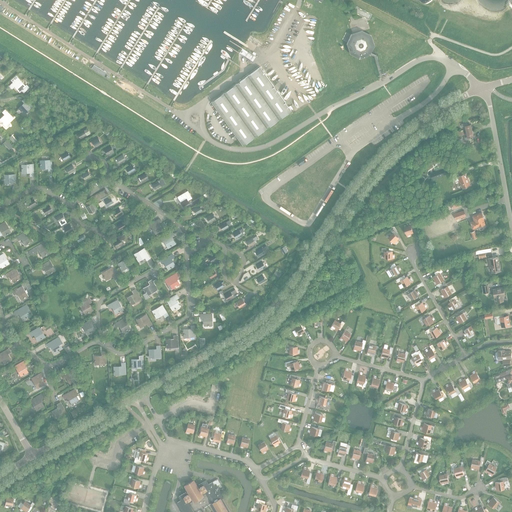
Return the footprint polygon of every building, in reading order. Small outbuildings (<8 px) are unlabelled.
[(350,53),(359,57),(370,54),(370,52),(375,44),(371,33),(364,30),(361,29),(355,31),(351,32),(346,43),(350,53)] [(92,68),(104,75),(106,72),(94,64),(92,68)] [(239,140),(242,145),(291,110),(259,66),(211,101),(239,140)] [(20,92),(25,87),(18,79),(10,86),(12,89),(14,86),(20,92)] [(19,108),(24,114),(32,107),(25,98),(22,101),(24,103),(19,108)] [(0,119),(0,120),(5,126),(13,118),(5,110),(3,112),(5,115),(0,119)] [(466,131),(472,130),(471,124),(467,125),(467,123),(461,124),(462,126),(465,125),(466,131)] [(81,139),(90,133),(87,128),(83,130),(83,129),(77,132),(81,139)] [(472,130),(466,131),(468,137),(465,138),(465,140),(471,139),(470,137),(473,136),(472,130)] [(91,140),(95,146),(101,143),(97,137),(91,140)] [(104,148),(107,155),(113,151),(109,145),(104,148)] [(61,154),(64,160),(70,157),(66,151),(61,154)] [(116,157),(120,163),(126,160),(122,154),(116,157)] [(48,171),(52,171),(51,160),(40,160),(40,168),(48,168),(48,171)] [(30,175),(33,175),(33,164),(22,165),(22,173),(30,172),(30,175)] [(66,167),(69,174),(75,170),(71,164),(66,167)] [(126,167),(129,174),(135,170),(131,164),(126,167)] [(443,169),(430,173),(432,179),(445,174),(443,169)] [(81,174),(85,180),(90,177),(87,170),(81,174)] [(139,176),(142,182),(148,178),(144,172),(139,176)] [(467,177),(466,177),(465,173),(457,176),(458,181),(461,180),(462,183),(460,183),(462,188),(470,185),(467,177)] [(4,175),(4,183),(15,182),(15,174),(4,175)] [(162,177),(151,183),(155,190),(161,186),(159,183),(164,180),(162,177)] [(104,200),(107,206),(113,203),(110,197),(104,200)] [(179,200),(183,207),(189,203),(185,197),(179,200)] [(27,201),(31,208),(36,204),(33,198),(27,201)] [(86,207),(89,213),(95,209),(92,204),(86,207)] [(42,208),(46,214),(52,211),(48,205),(42,208)] [(193,208),(196,214),(202,211),(198,205),(193,208)] [(112,211),(116,217),(122,214),(118,207),(112,211)] [(454,213),(456,220),(466,216),(464,210),(454,213)] [(482,229),(483,227),(482,225),(485,224),(483,219),(484,219),(482,212),(472,215),(474,220),(470,222),(473,228),(478,226),(479,229),(481,230),(482,229)] [(56,216),(59,222),(65,219),(61,213),(56,216)] [(206,216),(210,222),(215,219),(212,213),(206,216)] [(155,234),(162,230),(158,223),(161,221),(159,218),(148,225),(150,228),(151,227),(155,234)] [(219,224),(223,231),(229,227),(227,224),(230,222),(229,219),(219,224)] [(116,224),(120,230),(125,227),(122,221),(116,224)] [(0,229),(3,236),(10,232),(5,222),(0,224),(0,229)] [(64,227),(67,233),(73,230),(69,224),(64,227)] [(404,228),(408,237),(411,236),(411,234),(413,233),(410,225),(404,228)] [(232,232),(236,239),(242,235),(240,232),(243,230),(241,227),(232,232)] [(25,245),(32,241),(26,231),(17,237),(18,240),(21,238),(25,245)] [(76,235),(80,242),(86,238),(82,232),(76,235)] [(168,248),(175,244),(171,237),(174,235),(172,232),(161,239),(162,242),(164,241),(168,248)] [(388,237),(396,245),(398,242),(397,240),(399,238),(393,233),(388,237)] [(253,241),(258,238),(256,236),(252,238),(251,237),(245,240),(249,247),(255,243),(253,241)] [(113,241),(116,248),(122,244),(118,238),(113,241)] [(89,244),(93,250),(99,247),(95,240),(89,244)] [(42,256),(49,252),(44,243),(25,253),(27,256),(38,249),(42,256)] [(264,253),(263,251),(268,248),(266,246),(261,248),(260,247),(255,250),(259,257),(264,253)] [(478,250),(479,258),(486,257),(485,252),(491,251),(491,248),(478,250)] [(146,260),(149,259),(144,249),(134,254),(138,261),(145,257),(146,260)] [(208,256),(212,262),(217,259),(214,253),(208,256)] [(0,264),(2,267),(9,263),(3,254),(0,255),(0,264)] [(168,269),(175,265),(171,259),(174,257),(172,254),(160,261),(161,264),(164,262),(168,269)] [(499,261),(498,261),(497,256),(488,258),(489,263),(492,262),(492,267),(491,267),(492,272),(500,271),(499,261)] [(130,269),(133,268),(127,258),(118,263),(122,270),(129,267),(130,269)] [(48,274),(55,270),(49,261),(40,266),(41,269),(44,268),(48,274)] [(256,264),(259,270),(265,267),(261,261),(256,264)] [(399,267),(397,268),(396,265),(389,270),(392,275),(401,270),(399,267)] [(114,279),(117,277),(111,267),(102,273),(106,280),(112,276),(114,279)] [(14,282),(21,278),(15,268),(5,274),(7,277),(10,275),(14,282)] [(207,273),(211,279),(217,275),(213,269),(207,273)] [(438,286),(441,284),(440,282),(444,280),(440,273),(442,272),(441,269),(436,272),(437,274),(433,277),(435,280),(433,281),(435,285),(437,284),(438,286)] [(282,271),(281,273),(276,270),(273,274),(279,277),(279,276),(281,278),(285,272),(282,271)] [(167,279),(172,288),(179,284),(175,278),(178,276),(176,273),(167,279)] [(256,278),(260,284),(265,281),(261,274),(256,278)] [(410,278),(408,279),(407,276),(402,279),(401,277),(396,280),(397,282),(400,281),(403,286),(412,281),(410,278)] [(143,288),(147,295),(157,290),(151,280),(148,282),(150,284),(143,288)] [(441,295),(443,298),(452,293),(448,286),(453,282),(452,280),(442,286),(443,288),(440,290),(442,294),(441,295)] [(214,284),(218,290),(223,287),(220,281),(214,284)] [(20,299),(27,295),(22,286),(12,291),(14,294),(17,293),(20,299)] [(497,302),(503,301),(502,296),(505,295),(503,287),(493,289),(494,297),(496,297),(497,302)] [(413,290),(411,288),(403,292),(405,295),(407,294),(411,299),(420,294),(418,291),(416,292),(414,289),(413,290)] [(127,298),(131,304),(140,299),(135,289),(132,291),(134,294),(127,298)] [(233,297),(232,295),(236,292),(235,290),(230,292),(230,291),(224,294),(227,301),(233,297)] [(167,300),(172,310),(179,306),(175,299),(178,298),(176,295),(167,300)] [(448,307),(450,310),(459,305),(455,300),(458,298),(456,295),(451,298),(453,301),(448,304),(450,306),(448,307)] [(79,304),(85,314),(92,310),(88,303),(90,301),(89,299),(88,296),(81,300),(83,302),(79,304)] [(236,302),(240,308),(245,305),(242,298),(236,302)] [(115,313),(122,310),(117,300),(107,305),(109,308),(112,306),(115,313)] [(422,302),(418,305),(416,302),(411,305),(413,308),(415,307),(418,312),(427,307),(425,304),(423,305),(422,302)] [(22,320),(29,316),(27,311),(29,310),(26,304),(14,312),(16,315),(18,313),(22,320)] [(164,317),(167,315),(162,305),(152,311),(156,318),(163,314),(164,317)] [(456,320),(458,324),(466,318),(463,313),(466,312),(464,309),(459,312),(460,314),(456,317),(457,319),(456,320)] [(148,326),(151,324),(146,314),(136,320),(140,327),(147,323),(148,326)] [(204,325),(212,325),(211,314),(200,314),(200,318),(204,318),(204,325)] [(321,320),(324,320),(324,314),(321,314),(321,317),(314,317),(314,327),(318,327),(318,325),(321,325),(321,320)] [(435,320),(433,317),(431,318),(430,315),(425,318),(424,315),(419,318),(421,321),(422,319),(426,325),(435,320)] [(508,315),(502,317),(501,315),(494,316),(496,324),(501,323),(501,327),(510,325),(508,315)] [(123,332),(129,328),(124,318),(114,324),(116,327),(119,325),(123,332)] [(82,324),(87,334),(94,330),(90,323),(93,322),(91,319),(82,324)] [(342,321),(340,323),(335,320),(329,329),(333,331),(334,329),(336,330),(339,326),(341,328),(344,323),(342,321)] [(294,328),(299,337),(303,335),(302,333),(304,332),(302,327),(304,326),(301,321),(298,322),(300,325),(294,328)] [(183,329),(184,337),(195,337),(194,325),(191,325),(191,329),(183,329)] [(468,335),(469,338),(473,335),(472,333),(474,332),(471,326),(464,330),(465,332),(463,333),(465,337),(468,335)] [(37,341),(44,337),(39,327),(29,333),(31,336),(33,334),(37,341)] [(437,327),(432,330),(431,327),(426,330),(427,333),(430,332),(433,337),(442,332),(440,329),(438,330),(437,327)] [(344,340),(346,341),(350,334),(345,331),(339,339),(343,341),(344,340)] [(166,339),(166,347),(178,347),(177,336),(174,336),(174,339),(166,339)] [(55,352),(61,348),(56,338),(46,344),(48,347),(51,345),(55,352)] [(361,346),(364,346),(366,341),(363,340),(362,343),(355,341),(353,351),(357,352),(357,350),(360,351),(361,346)] [(447,341),(445,342),(444,340),(437,344),(440,349),(449,344),(447,341)] [(299,349),(297,349),(297,347),(292,347),(292,344),(287,344),(287,347),(289,347),(289,353),(299,353),(299,349)] [(369,344),(366,354),(370,355),(371,353),(373,354),(374,350),(377,351),(378,347),(375,346),(369,344)] [(435,356),(432,351),(435,349),(432,344),(429,346),(431,349),(429,350),(428,348),(424,350),(429,359),(435,356)] [(149,350),(149,357),(160,357),(160,346),(156,346),(156,349),(149,350)] [(383,348),(380,358),(384,359),(385,357),(387,358),(388,353),(391,353),(393,348),(390,347),(389,350),(383,348)] [(0,353),(0,356),(4,364),(11,360),(7,353),(10,351),(8,348),(0,353)] [(412,357),(417,366),(421,364),(420,363),(422,361),(421,359),(423,358),(419,350),(417,352),(418,354),(412,357)] [(511,351),(504,351),(504,350),(498,350),(498,352),(496,352),(495,353),(496,358),(497,359),(497,360),(502,360),(503,359),(505,359),(505,360),(503,360),(503,365),(510,364),(510,360),(509,360),(509,358),(511,358),(511,351)] [(404,357),(407,358),(409,352),(406,351),(405,354),(398,352),(396,362),(400,363),(400,361),(403,362),(404,357)] [(94,356),(94,364),(105,363),(105,352),(101,352),(101,355),(94,356)] [(131,360),(132,368),(143,367),(142,356),(139,356),(139,359),(131,360)] [(15,366),(20,376),(27,371),(24,365),(26,363),(25,360),(15,366)] [(300,363),(298,364),(298,361),(290,363),(291,370),(301,367),(300,363)] [(114,367),(114,375),(125,374),(124,363),(121,363),(121,366),(114,367)] [(349,382),(351,383),(354,375),(351,374),(351,372),(349,371),(349,369),(345,368),(343,378),(349,380),(349,382)] [(69,383),(76,379),(71,369),(61,375),(63,378),(66,376),(69,383)] [(470,375),(474,383),(480,379),(475,370),(471,372),(472,374),(470,375)] [(31,378),(37,387),(44,383),(40,377),(43,375),(41,372),(31,378)] [(362,386),(365,387),(368,379),(365,378),(365,376),(363,375),(363,373),(359,372),(357,382),(363,384),(362,386)] [(290,384),(300,387),(301,383),(299,383),(300,380),(295,379),(296,376),(290,374),(289,377),(292,378),(290,384)] [(371,386),(377,387),(379,379),(377,379),(377,377),(373,376),(371,386)] [(465,378),(463,380),(462,378),(458,380),(463,389),(469,386),(465,378)] [(384,381),(383,384),(386,385),(385,389),(391,391),(396,392),(398,384),(395,383),(395,384),(393,384),(393,383),(391,382),(391,380),(387,379),(387,381),(384,381)] [(331,384),(334,385),(334,382),(326,380),(325,382),(323,382),(322,384),(320,384),(319,388),(329,390),(331,384)] [(452,384),(449,385),(448,383),(445,385),(450,394),(456,391),(452,384)] [(286,399),(296,401),(297,397),(295,397),(296,394),(294,394),(294,391),(286,388),(285,391),(288,392),(286,399)] [(439,389),(436,390),(435,389),(432,391),(437,400),(443,396),(444,399),(447,398),(446,395),(443,396),(439,389)] [(71,403),(78,399),(72,390),(63,395),(64,398),(67,397),(71,403)] [(30,400),(36,409),(43,406),(39,399),(42,397),(40,394),(30,400)] [(315,402),(325,405),(327,398),(319,396),(318,399),(316,398),(315,402)] [(52,411),(56,418),(65,412),(59,402),(57,404),(58,407),(52,411)] [(405,411),(407,412),(408,408),(406,407),(406,405),(398,402),(397,409),(401,410),(400,413),(404,414),(405,411)] [(500,406),(502,413),(506,412),(505,408),(510,407),(508,403),(500,406)] [(424,414),(434,417),(435,411),(428,408),(427,411),(425,411),(424,414)] [(282,415),(292,418),(293,414),(291,413),(292,411),(284,409),(282,415)] [(311,419),(321,421),(323,415),(315,413),(314,416),(312,415),(311,419)] [(393,423),(403,426),(404,422),(402,421),(403,419),(399,418),(399,415),(394,413),(393,416),(395,417),(393,423)] [(280,429),(290,431),(291,428),(289,427),(290,424),(282,422),(280,429)] [(432,425),(435,426),(435,423),(432,422),(431,425),(424,423),(423,427),(421,426),(420,430),(430,433),(432,425)] [(190,432),(192,433),(195,425),(188,423),(185,433),(189,434),(190,432)] [(308,429),(307,433),(317,435),(319,429),(323,430),(324,427),(318,425),(317,428),(311,427),(310,429),(308,429)] [(203,436),(206,436),(208,428),(202,427),(199,437),(203,438),(203,436)] [(389,437),(399,440),(400,436),(398,436),(399,433),(394,432),(395,429),(388,427),(387,430),(391,431),(389,437)] [(222,431),(221,434),(218,433),(219,431),(215,430),(213,440),(219,442),(220,436),(223,437),(225,431),(222,431)] [(270,438),(275,447),(279,445),(278,443),(280,442),(277,437),(280,436),(277,431),(275,433),(276,435),(270,438)] [(230,443),(233,444),(235,436),(229,434),(226,444),(230,445),(230,443)] [(428,440),(430,441),(431,437),(425,436),(425,439),(420,437),(419,441),(417,441),(416,445),(426,447),(428,440)] [(244,447),(247,447),(249,439),(242,438),(240,447),(244,448),(244,447)] [(395,447),(390,446),(391,443),(381,440),(380,444),(387,445),(385,452),(395,454),(396,450),(394,450),(395,447)] [(331,449),(334,450),(336,441),(333,441),(332,443),(326,442),(323,452),(327,453),(328,451),(330,451),(331,449)] [(258,445),(263,454),(267,452),(266,450),(268,449),(264,442),(258,445)] [(346,450),(348,451),(350,445),(347,444),(346,447),(340,445),(337,455),(341,456),(342,454),(344,455),(346,450)] [(369,462),(372,463),(374,455),(367,453),(368,448),(364,447),(363,454),(367,455),(365,463),(369,464),(369,462)] [(135,451),(134,457),(135,457),(134,462),(140,463),(141,459),(148,461),(149,457),(147,457),(147,454),(143,453),(143,450),(138,448),(137,451),(135,451)] [(356,458),(358,459),(360,451),(354,449),(351,459),(355,460),(356,458)] [(413,454),(412,458),(422,461),(426,462),(428,455),(427,455),(427,452),(422,451),(421,453),(416,452),(415,455),(413,454)] [(479,465),(482,466),(484,457),(481,456),(480,461),(472,459),(470,469),(474,470),(475,468),(479,469),(479,465)] [(134,472),(144,475),(145,471),(143,470),(144,468),(138,466),(138,463),(135,462),(135,465),(136,465),(134,472)] [(419,476),(421,480),(430,475),(426,469),(430,467),(428,464),(418,470),(419,473),(421,475),(419,476)] [(454,468),(457,478),(460,477),(460,475),(464,474),(462,469),(465,468),(464,464),(461,465),(461,466),(454,468)] [(488,475),(491,477),(496,468),(489,464),(485,471),(489,473),(488,475)] [(306,483),(309,483),(312,474),(309,473),(309,470),(307,470),(307,468),(303,467),(301,476),(307,478),(306,483)] [(314,480),(321,482),(323,474),(320,473),(321,471),(317,470),(314,480)] [(439,475),(441,485),(445,484),(445,482),(449,482),(447,475),(450,474),(449,470),(446,471),(447,473),(439,475)] [(328,484),(334,485),(337,477),(334,477),(334,475),(331,474),(328,484)] [(342,487),(348,489),(350,481),(348,480),(348,478),(344,477),(342,487)] [(494,486),(494,490),(504,489),(503,481),(507,480),(507,477),(498,478),(498,482),(495,482),(496,486),(494,486)] [(131,485),(140,488),(141,484),(139,484),(140,481),(132,479),(131,485)] [(177,503),(173,505),(177,511),(193,511),(192,509),(188,502),(195,497),(207,491),(211,499),(213,502),(211,503),(216,511),(229,511),(222,498),(224,497),(220,491),(222,490),(223,489),(217,479),(212,482),(208,484),(206,480),(198,485),(197,483),(195,484),(193,480),(188,483),(185,485),(187,489),(185,490),(186,492),(178,496),(181,500),(177,503)] [(355,491),(362,493),(364,485),(361,484),(362,482),(358,481),(355,491)] [(368,494),(375,496),(377,488),(374,487),(375,486),(371,484),(368,494)] [(124,498),(123,502),(129,504),(130,500),(137,502),(138,498),(136,497),(137,495),(132,493),(133,490),(127,489),(126,492),(129,493),(127,499),(124,498)] [(410,497),(407,507),(411,508),(412,505),(419,507),(421,499),(418,498),(418,496),(414,495),(413,498),(410,497)] [(9,506),(12,507),(13,498),(7,497),(4,507),(8,508),(9,506)] [(494,508),(499,502),(493,497),(490,500),(489,499),(486,502),(494,508)] [(257,509),(267,511),(268,508),(266,507),(267,505),(262,503),(262,501),(257,499),(256,502),(259,503),(257,509)] [(427,509),(434,511),(437,503),(433,502),(433,500),(429,499),(427,509)] [(32,502),(30,505),(25,501),(19,510),(22,511),(24,510),(26,511),(30,506),(32,507),(34,503),(32,502)] [(442,511),(450,511),(452,507),(448,506),(448,504),(445,503),(442,511)]
